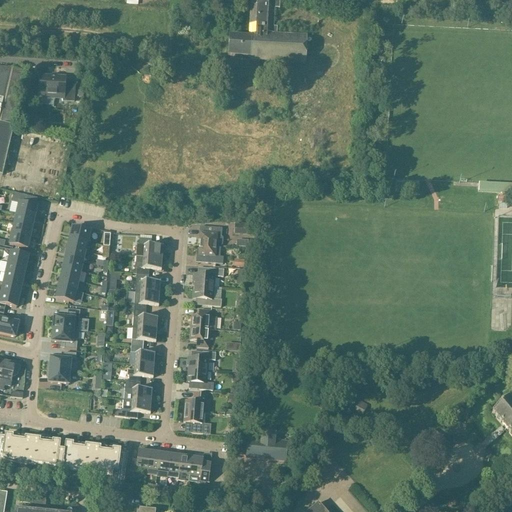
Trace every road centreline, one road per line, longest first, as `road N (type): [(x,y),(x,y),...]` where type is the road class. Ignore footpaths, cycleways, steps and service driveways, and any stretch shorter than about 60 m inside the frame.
road 1 (residential): [(163,440),(175,231),(58,215),(32,355)]
road 2 (residential): [(32,355),(34,420),(163,440)]
